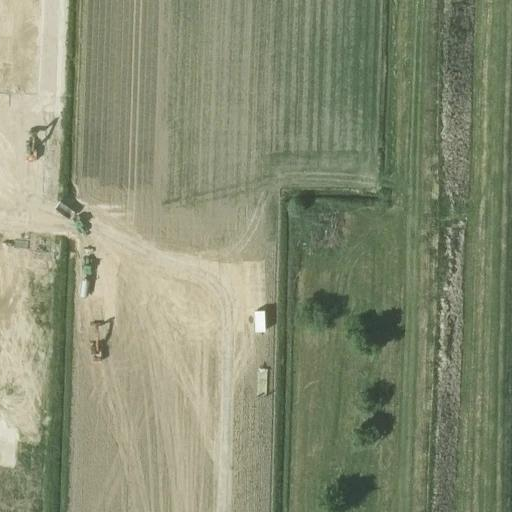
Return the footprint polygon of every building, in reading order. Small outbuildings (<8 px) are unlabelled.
[(0,5),(0,27),(13,28),(14,7),(0,5)] [(14,7),(13,28),(42,30),(42,8),(14,7)] [(0,27),(0,50),(12,51),(13,28),(0,27)] [(13,28),(12,51),(41,52),(42,30),(13,28)] [(0,50),(0,72),(11,72),(12,51),(0,50)] [(12,51),(11,72),(40,74),(41,52),(12,51)] [(0,72),(0,95),(10,96),(11,72),(0,72)] [(11,72),(10,96),(39,97),(40,74),(11,72)] [(0,235),(0,260),(11,261),(12,236),(0,235)] [(32,253),(32,262),(43,262),(44,254),(32,253)] [(0,260),(0,277),(11,278),(11,261),(0,260)] [(32,262),(31,270),(43,271),(43,262),(32,262)] [(0,277),(0,294),(10,294),(11,278),(0,277)] [(31,287),(30,295),(42,296),(42,287),(31,287)] [(0,319),(9,319),(10,294),(0,294),(0,319)] [(30,295),(30,304),(42,304),(42,296),(30,295)] [(0,339),(0,364),(7,365),(8,340),(0,339)] [(28,357),(28,366),(39,366),(39,358),(28,357)] [(28,366),(27,374),(39,375),(39,366),(28,366)] [(27,391),(26,399),(38,400),(38,391),(27,391)] [(26,399),(26,408),(37,408),(38,400),(26,399)] [(0,451),(0,506),(8,507),(10,467),(0,467),(1,452),(0,451)]
